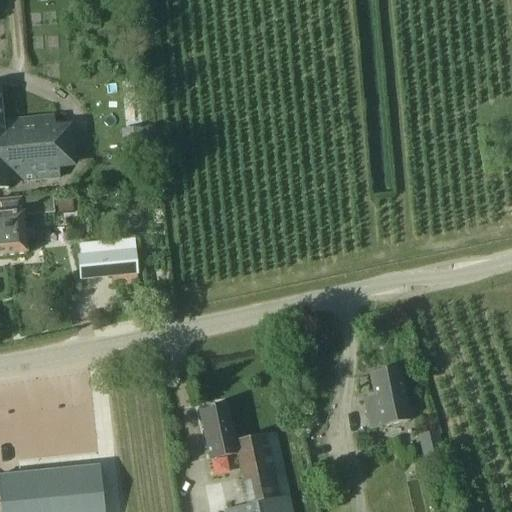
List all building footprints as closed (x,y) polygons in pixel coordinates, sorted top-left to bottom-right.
[(0,189),(9,189),(8,183),(60,178),(60,171),(61,171),(61,170),(77,169),(72,126),(56,128),(55,128),(54,116),(3,120),(2,113),(0,91),(0,90),(0,189)] [(128,169),(148,167),(145,129),(125,131),(128,169)] [(0,257),(27,255),(25,241),(34,240),(33,225),(24,226),(23,217),(55,214),(55,208),(54,203),(54,197),(0,201),(0,257)] [(73,201),(54,203),(55,208),(58,208),(58,213),(74,212),(73,201)] [(79,256),(78,256),(80,281),(111,278),(112,286),(138,284),(135,251),(115,253),(79,256)] [(371,375),(376,397),(364,399),(371,430),(411,422),(399,369),(371,375)] [(246,508),(226,511),(294,511),(277,433),(235,442),(227,407),(200,413),(208,448),(211,461),(236,455),(246,508)] [(419,435),(426,459),(438,455),(431,432),(419,435)] [(105,511),(100,466),(0,476),(0,494),(1,511),(105,511)]
